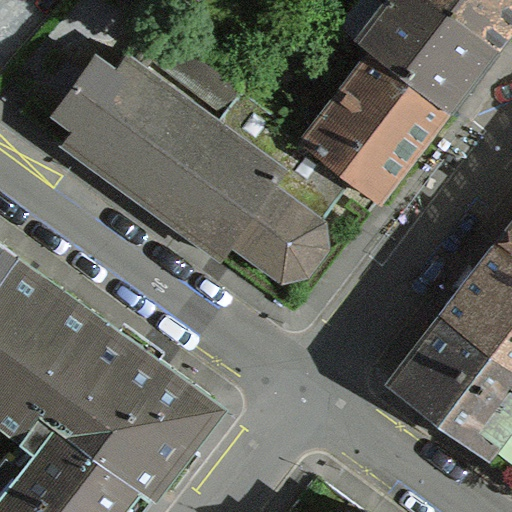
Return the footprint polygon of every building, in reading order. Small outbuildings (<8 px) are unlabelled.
[(496,46),(436,0),(386,0),(359,36),(373,46),(450,105),(471,78),(483,63),(496,46)] [(511,0),(436,0),(496,46),(510,28),(511,25),(511,0)] [(213,250),(219,255),(222,250),(231,237),(257,256),(256,257),(260,260),(261,258),(280,273),(279,276),(284,277),(285,274),(304,270),(306,273),(310,271),(308,268),(324,246),(327,247),(329,242),(325,241),(323,222),(326,220),(323,216),(353,175),(303,137),(149,19),(133,39),(149,52),(152,49),(227,106),(217,119),(193,102),(194,100),(190,97),(189,99),(164,81),(166,79),(162,77),(160,78),(137,61),(134,58),(135,56),(129,51),(125,57),(118,68),(116,69),(100,57),(101,55),(96,51),(92,56),(94,58),(84,73),(69,62),(55,81),(69,92),(59,107),(57,105),(53,110),(58,114),(60,112),(77,124),(75,127),(67,137),(63,141),(70,146),(71,144),(75,146),(99,164),(97,166),(101,169),(103,167),(127,184),(126,186),(130,189),(131,187),(138,193),(155,205),(154,207),(158,210),(159,208),(184,225),(182,227),(186,230),(188,228),(211,246),(214,248),(213,250)] [(353,175),(380,196),(412,155),(450,105),(373,46),(303,137),(353,175)] [(511,221),(494,244),(511,258),(511,221)] [(0,274),(15,254),(0,243),(0,274)] [(511,258),(494,244),(462,286),(444,309),(511,362),(511,258)] [(41,407),(105,319),(52,281),(15,254),(0,274),(0,417),(20,433),(40,406),(41,407)] [(500,459),(511,467),(511,362),(444,309),(391,378),(433,409),(500,459)] [(151,492),(220,403),(153,354),(105,319),(41,407),(151,492)] [(41,407),(40,406),(20,433),(24,435),(23,437),(0,466),(0,511),(138,511),(140,510),(153,493),(151,492),(41,407)]
